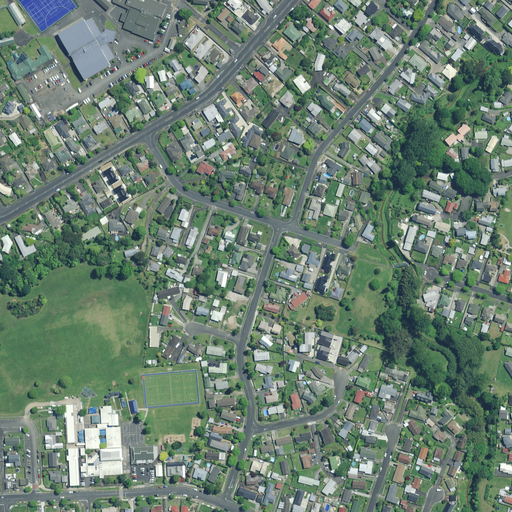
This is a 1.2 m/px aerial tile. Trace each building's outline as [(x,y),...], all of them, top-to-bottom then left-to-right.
[(107,0),(95,0),(107,11),(112,5),(109,2),(107,0)] [(167,4),(155,0),(126,0),(125,4),(130,6),(162,18),(167,4)] [(256,0),(262,8),(268,14),(272,10),(268,5),(264,0),(256,0)] [(321,1),(320,0),(311,0),(312,1),(308,5),(314,10),(321,1)] [(348,7),(340,0),(338,0),(334,5),(343,13),(348,7)] [(378,8),(370,0),(362,9),(365,11),(370,16),(378,8)] [(494,5),(488,1),(484,6),(490,10),(494,5)] [(251,6),(246,2),(241,6),(246,11),(251,6)] [(455,7),(454,6),(454,5),(449,4),(447,12),(456,20),(455,21),(458,23),(463,17),(460,14),(462,12),(455,6),(455,7)] [(24,23),(13,5),(8,8),(19,27),(24,23)] [(130,6),(121,29),(153,41),(162,18),(130,6)] [(509,10),(503,6),(496,14),(502,19),(509,10)] [(231,12),(226,8),(218,17),(223,22),(231,12)] [(330,13),(324,8),(320,13),(330,22),(336,14),(333,11),(330,13)] [(401,8),(398,12),(404,16),(403,17),(406,19),(407,17),(409,19),(415,11),(411,8),(408,12),(404,8),(403,10),(401,8)] [(497,20),(483,8),(479,12),(483,15),(482,17),(488,22),(487,22),(491,26),(497,20)] [(248,16),(244,11),(239,16),(244,21),(244,20),(249,24),(253,20),(254,21),(256,19),(255,18),(257,16),(252,12),(248,16)] [(366,16),(360,11),(356,16),(358,18),(355,21),(360,26),(364,22),(365,24),(368,21),(366,20),(369,17),(367,15),(366,16)] [(91,15),(57,34),(70,57),(83,81),(110,65),(108,61),(115,58),(108,44),(110,42),(113,43),(116,32),(105,29),(104,31),(101,33),(91,15)] [(448,22),(442,16),(437,22),(449,32),(450,30),(452,32),(453,30),(452,28),(455,25),(449,20),(448,22)] [(320,26),(310,17),(307,20),(309,22),(303,29),(307,32),(310,29),(314,33),(320,26)] [(489,26),(478,17),(470,23),(484,35),(489,26)] [(349,23),(343,18),(338,24),(336,23),(334,26),(344,34),(353,24),(351,22),(349,23)] [(242,25),(237,21),(232,27),(240,35),(246,28),(243,24),(242,25)] [(184,22),(176,24),(178,36),(186,35),(184,22)] [(404,31),(396,23),(392,27),(394,29),(389,34),(395,39),(400,34),(400,35),(404,31)] [(304,36),(290,24),(283,32),(295,42),(297,39),(300,41),(304,36)] [(384,34),(377,27),(369,36),(373,39),(374,38),(379,42),(378,43),(386,50),(392,44),(387,39),(386,40),(382,37),(384,34)] [(360,33),(354,28),(351,31),(345,37),(351,43),(356,37),(360,40),(364,36),(360,33)] [(442,36),(433,28),(426,37),(430,40),(432,37),(438,41),(442,36)] [(511,35),(508,31),(503,37),(504,37),(502,40),(506,43),(508,45),(509,44),(511,46),(511,35)] [(203,37),(199,33),(196,36),(193,34),(190,37),(191,37),(187,41),(189,43),(187,46),(191,50),(203,37)] [(329,36),(327,34),(322,41),(325,43),(324,45),(331,51),(335,46),(334,46),(338,42),(333,38),(332,40),(329,37),(329,36)] [(12,36),(0,39),(0,48),(14,45),(12,36)] [(476,41),(471,37),(465,46),(469,50),(476,41)] [(175,39),(170,38),(167,48),(171,50),(175,39)] [(287,43),(282,38),(278,42),(276,41),(273,45),(280,51),(287,43)] [(502,47),(503,46),(498,42),(497,42),(493,39),(491,41),(490,40),(490,41),(490,40),(488,41),(487,40),(484,44),(496,55),(498,52),(500,54),(504,50),(503,49),(503,48),(502,47)] [(429,56),(433,51),(428,46),(430,44),(425,40),(419,47),(429,56)] [(448,49),(448,50),(454,44),(451,40),(445,46),(448,49)] [(211,47),(207,43),(204,46),(201,44),(198,47),(199,47),(196,51),(198,53),(196,56),(200,60),(211,47)] [(54,59),(45,44),(37,49),(41,56),(32,62),(30,57),(23,61),(24,64),(17,68),(13,63),(7,67),(16,82),(54,59)] [(346,49),(341,44),(333,52),(338,57),(340,56),(343,59),(348,54),(344,51),(346,49)] [(380,54),(376,47),(369,51),(375,61),(383,56),(382,53),(380,54)] [(463,52),(458,48),(456,50),(457,51),(451,57),(456,61),(463,52)] [(220,54),(215,49),(205,60),(210,64),(211,62),(214,64),(217,61),(215,59),(220,54)] [(288,57),(281,51),(278,54),(285,60),(288,57)] [(433,51),(429,56),(438,64),(445,56),(440,52),(437,55),(433,51)] [(277,58),(271,52),(267,56),(266,55),(263,58),(267,62),(265,63),(268,66),(272,62),(273,62),(277,58)] [(313,63),(313,67),(315,67),(315,71),(323,70),(322,67),(326,55),(319,53),(315,63),(313,63)] [(427,64),(415,54),(409,62),(415,67),(416,65),(418,67),(417,68),(421,72),(427,64)] [(181,69),(176,59),(173,61),(172,60),(169,62),(172,67),(173,66),(176,72),(181,69)] [(442,72),(450,79),(452,77),(453,78),(456,74),(455,73),(457,71),(449,64),(442,72)] [(270,72),(264,65),(254,75),(262,83),(266,79),(265,78),(270,72)] [(371,71),(367,65),(357,71),(361,77),(366,73),(367,74),(371,71)] [(209,72),(202,66),(198,71),(200,73),(195,79),(200,83),(209,72)] [(412,73),(413,71),(406,66),(402,71),(403,72),(400,75),(411,84),(414,84),(416,73),(412,73)] [(293,73),(287,67),(283,71),(280,68),(275,72),(284,82),(293,73)] [(167,81),(164,70),(158,72),(159,75),(159,74),(161,82),(167,81)] [(355,77),(350,72),(343,79),(350,85),(351,84),(355,88),(360,83),(355,78),(355,77)] [(437,76),(432,72),(428,77),(441,88),(445,82),(437,76)] [(306,80),(301,75),(293,81),(303,94),(311,88),(307,82),(305,84),(303,82),(306,80)] [(258,84),(252,78),(242,86),(249,94),(253,90),(252,89),(258,84)] [(193,86),(189,79),(180,84),(183,90),(187,88),(187,89),(193,86)] [(399,82),(396,80),(389,87),(391,88),(388,90),(393,94),(395,92),(395,91),(399,87),(400,88),(403,86),(401,84),(402,82),(400,81),(399,82)] [(31,98),(21,82),(15,85),(25,102),(31,98)] [(140,91),(135,82),(131,84),(130,82),(126,84),(131,92),(134,97),(137,95),(136,93),(140,91)] [(340,86),(336,83),(333,88),(337,91),(338,90),(348,97),(351,92),(341,84),(340,86)] [(9,89),(5,84),(0,86),(0,90),(2,93),(6,90),(9,89)] [(425,104),(427,99),(432,96),(435,98),(439,92),(431,87),(431,86),(428,84),(424,90),(427,92),(421,96),(412,93),(410,99),(425,104)] [(178,91),(175,85),(165,91),(168,96),(178,91)] [(238,93),(236,91),(231,96),(237,104),(236,105),(239,108),(243,104),(240,101),(244,98),(239,92),(238,93)] [(294,96),(288,91),(280,100),(288,108),(294,102),(291,99),(294,96)] [(511,97),(511,92),(509,91),(505,96),(503,95),(500,99),(508,104),(511,97)] [(167,102),(162,94),(157,97),(159,99),(154,101),(158,107),(167,102)] [(328,101),(325,94),(321,95),(317,97),(318,100),(320,100),(322,105),(331,112),(336,105),(330,101),(328,101)] [(112,103),(109,97),(105,99),(106,100),(98,104),(101,109),(112,103)] [(410,105),(401,98),(396,105),(407,112),(412,105),(410,104),(410,105)] [(151,110),(144,99),(142,101),(141,100),(136,102),(144,115),(151,110)] [(16,105),(9,101),(3,111),(10,115),(11,112),(12,112),(16,105)] [(316,105),(312,102),(307,108),(311,112),(316,117),(322,109),(316,104),(316,105)] [(42,117),(34,104),(29,106),(37,120),(42,117)] [(223,120),(213,104),(202,111),(209,121),(214,118),(218,124),(223,120)] [(397,113),(386,104),(381,110),(392,119),(397,113)] [(249,112),(245,105),(241,108),(243,111),(241,113),(247,121),(253,117),(253,116),(259,112),(255,107),(249,112)] [(142,115),(137,106),(125,113),(130,123),(134,120),(133,118),(136,116),(137,118),(142,115)] [(122,117),(118,108),(113,110),(116,115),(109,119),(115,129),(121,126),(120,123),(121,123),(119,119),(122,117)] [(280,114),(274,109),(262,124),(269,129),(278,118),(277,118),(280,114)] [(376,112),(372,109),(367,115),(376,123),(381,118),(375,113),(376,112)] [(492,115),(485,112),(482,118),(494,124),(497,117),(492,115)] [(31,124),(24,114),(14,120),(17,125),(20,123),(25,130),(29,127),(28,126),(31,124)] [(314,117),(309,114),(305,118),(309,122),(314,117)] [(241,123),(236,115),(230,118),(232,121),(228,123),(236,136),(240,134),(235,126),(241,123)] [(85,122),(82,117),(78,119),(72,123),(75,128),(85,122)] [(373,127),(364,118),(358,125),(367,133),(369,132),(371,134),(374,130),(372,128),(373,127)] [(69,124),(66,119),(55,125),(62,136),(64,141),(71,137),(65,126),(69,124)] [(203,126),(198,119),(193,122),(194,125),(192,126),(195,130),(203,126)] [(109,130),(104,122),(98,125),(97,124),(93,126),(98,135),(102,132),(103,133),(109,130)] [(319,126),(314,122),(308,128),(316,136),(321,130),(318,127),(319,126)] [(471,129),(466,123),(458,130),(460,133),(456,136),(453,133),(445,140),(450,145),(458,139),(460,141),(465,137),(463,135),(471,129)] [(255,131),(260,134),(262,130),(253,126),(247,137),(244,137),(242,141),(245,142),(243,146),(246,148),(255,131)] [(211,132),(208,127),(201,131),(204,137),(211,132)] [(215,136),(223,131),(221,127),(217,130),(216,129),(212,131),(215,136)] [(38,133),(35,128),(29,131),(29,130),(24,133),(27,138),(34,133),(35,135),(38,133)] [(298,130),(293,128),(289,140),(301,145),(304,137),(301,136),(302,134),(297,132),(298,130)] [(362,136),(354,129),(348,136),(356,143),(362,136)] [(232,137),(229,130),(217,137),(220,143),(228,139),(232,137)] [(58,144),(51,131),(45,135),(52,147),(58,144)] [(22,143),(15,133),(9,136),(14,143),(16,146),(22,143)] [(195,143),(189,133),(185,135),(187,139),(181,142),(187,152),(192,149),(190,146),(195,143)] [(391,147),(386,143),(387,142),(377,133),(373,138),(383,147),(387,151),(391,147)] [(262,138),(254,134),(249,145),(258,149),(262,142),(261,141),(262,138)] [(96,142),(92,135),(85,138),(86,140),(84,141),(89,148),(93,146),(92,144),(96,142)] [(213,138),(211,139),(210,136),(207,138),(208,141),(204,144),(207,149),(216,144),(213,138)] [(486,149),(491,152),(498,139),(492,136),(487,145),(488,145),(486,149)] [(511,145),(511,140),(503,137),(501,144),(504,145),(504,144),(510,146),(510,145),(511,145)] [(76,145),(72,139),(71,140),(70,139),(66,142),(72,150),(78,153),(80,147),(76,145)] [(181,150),(177,142),(165,148),(173,162),(180,159),(177,153),(181,150)] [(236,149),(231,142),(223,147),(225,151),(220,154),(224,161),(228,158),(227,157),(229,156),(230,159),(233,157),(231,155),(235,153),(234,151),(236,149)] [(349,150),(349,142),(343,142),(343,147),(339,155),(345,158),(349,150)] [(378,151),(370,143),(365,148),(374,156),(378,151)] [(204,156),(198,145),(194,147),(196,152),(199,158),(204,156)] [(295,150),(284,145),(281,151),(282,151),(280,156),(290,160),(295,150)] [(449,155),(454,159),(459,155),(453,150),(454,150),(452,148),(448,152),(447,151),(446,153),(448,155),(449,155)] [(71,158),(66,149),(60,152),(59,150),(55,153),(62,164),(71,158)] [(140,158),(141,159),(140,160),(142,163),(141,164),(140,162),(136,165),(141,173),(149,168),(148,167),(149,166),(148,163),(150,162),(149,159),(148,160),(144,155),(140,158)] [(369,162),(364,155),(359,160),(364,166),(369,162)] [(9,159),(7,156),(0,159),(0,162),(6,173),(11,170),(9,166),(13,164),(10,159),(9,159)] [(51,162),(49,158),(41,163),(46,172),(56,166),(53,161),(51,162)] [(511,158),(511,159),(504,160),(504,161),(502,161),(502,166),(505,166),(511,165),(511,158)] [(499,168),(498,168),(498,159),(491,159),(491,169),(493,169),(493,171),(499,171),(499,168)] [(216,169),(202,162),(197,172),(203,174),(204,172),(210,175),(213,171),(215,172),(216,169)] [(342,167),(332,162),(329,167),(330,167),(327,173),(334,176),(338,170),(340,171),(342,167)] [(374,164),(370,168),(376,174),(381,170),(376,163),(374,164)] [(128,168),(126,165),(122,167),(118,169),(123,176),(132,171),(130,167),(128,168)] [(250,169),(242,166),(240,173),(245,175),(245,176),(250,177),(252,171),(250,170),(250,169)] [(36,171),(34,167),(25,172),(30,180),(34,178),(33,176),(38,174),(36,171)] [(235,173),(221,171),(220,181),(225,182),(225,179),(227,180),(227,178),(234,179),(235,173)] [(353,185),(363,185),(362,172),(353,172),(353,185)] [(450,174),(446,173),(439,172),(438,178),(447,180),(448,176),(449,176),(450,174)] [(141,178),(138,173),(133,176),(137,183),(140,182),(139,180),(141,178)] [(157,181),(153,173),(143,178),(148,187),(153,184),(153,183),(157,181)] [(17,177),(13,179),(14,181),(13,182),(17,190),(22,186),(21,185),(26,182),(22,175),(17,177)] [(122,188),(115,177),(108,181),(113,190),(116,188),(117,191),(122,188)] [(351,180),(344,177),(342,183),(350,185),(351,180)] [(107,189),(101,179),(95,182),(97,185),(94,187),(98,193),(104,190),(104,191),(107,189)] [(431,183),(429,185),(440,191),(439,192),(441,193),(444,189),(442,188),(443,186),(436,182),(432,179),(430,182),(431,183)] [(256,189),(255,191),(258,192),(258,193),(262,194),(265,185),(262,184),(263,182),(259,180),(258,183),(253,181),(251,187),(256,189)] [(0,191),(3,193),(4,194),(10,196),(13,189),(6,187),(2,184),(3,182),(1,181),(0,182),(0,191)] [(246,185),(241,183),(240,187),(235,186),(233,191),(238,193),(236,199),(241,200),(246,185)] [(325,186),(319,184),(317,190),(315,190),(313,194),(322,197),(325,186)] [(345,185),(340,184),(336,196),(341,197),(345,185)] [(279,190),(268,186),(265,193),(271,194),(270,197),(276,199),(279,190)] [(445,189),(443,194),(445,196),(446,195),(454,199),(458,191),(449,187),(447,190),(445,189)] [(295,190),(288,188),(288,191),(285,190),(283,195),(286,196),(283,204),(290,206),(295,190)] [(424,192),(424,193),(423,195),(439,201),(441,196),(430,191),(430,190),(425,189),(424,192)] [(368,193),(362,191),(359,201),(368,204),(371,194),(368,193)] [(94,202),(89,194),(82,198),(83,201),(79,203),(88,216),(96,211),(94,207),(90,209),(89,206),(94,202)] [(125,202),(121,195),(116,197),(118,201),(117,202),(119,206),(125,202)] [(172,200),(166,196),(157,210),(163,214),(172,200)] [(110,197),(101,203),(104,209),(114,203),(110,197)] [(78,207),(73,198),(67,202),(69,204),(63,208),(66,214),(78,207)] [(317,200),(312,199),(309,209),(315,211),(313,218),(317,220),(322,206),(315,204),(317,200)] [(451,201),(449,200),(448,203),(445,210),(451,212),(454,206),(455,206),(456,203),(450,201),(451,201)] [(419,209),(431,213),(432,213),(436,214),(438,209),(433,207),(434,207),(426,204),(427,204),(421,201),(418,208),(419,208),(419,209)] [(489,202),(489,207),(491,207),(491,210),(499,210),(499,201),(489,202)] [(489,207),(489,202),(476,202),(476,207),(478,207),(478,210),(485,210),(485,207),(489,207)] [(356,205),(348,203),(346,209),(354,211),(356,205)] [(336,207),(327,204),(323,214),(333,217),(336,207)] [(142,209),(138,207),(136,211),(131,209),(125,220),(134,225),(136,219),(138,220),(141,213),(140,212),(142,209)] [(186,210),(182,209),(179,219),(185,222),(187,218),(187,219),(190,213),(186,211),(186,210)] [(55,219),(51,211),(45,214),(53,228),(56,227),(57,228),(59,227),(58,225),(63,223),(60,217),(55,219)] [(349,212),(339,211),(339,220),(348,221),(349,212)] [(428,217),(419,214),(418,216),(414,214),(413,219),(430,225),(429,226),(432,227),(434,222),(431,221),(433,217),(429,215),(428,217)] [(363,225),(360,215),(354,217),(357,227),(351,228),(353,233),(358,232),(357,230),(361,229),(360,226),(363,225)] [(494,217),(488,215),(487,218),(483,216),(482,219),(480,218),(479,222),(491,226),(494,217)] [(109,222),(106,216),(100,220),(103,225),(109,222)] [(46,229),(49,227),(46,223),(47,222),(45,219),(41,222),(41,223),(40,224),(41,225),(38,225),(28,224),(28,227),(23,226),(22,231),(32,231),(33,235),(34,235),(36,234),(37,235),(43,231),(41,229),(45,226),(46,229)] [(118,225),(118,220),(110,221),(110,231),(112,231),(112,234),(118,233),(118,231),(122,231),(124,231),(124,226),(124,225),(118,225)] [(373,222),(370,220),(362,235),(372,241),(375,236),(370,234),(374,227),(370,225),(373,222)] [(451,225),(437,221),(435,227),(439,228),(439,229),(449,232),(451,225)] [(102,232),(98,226),(85,234),(89,240),(94,237),(96,240),(98,238),(96,235),(102,232)] [(159,239),(166,241),(167,238),(166,237),(168,231),(166,230),(167,227),(163,226),(162,229),(159,228),(157,235),(160,236),(159,239)] [(247,228),(241,226),(236,243),(245,245),(247,240),(245,240),(247,233),(246,233),(247,228)] [(418,227),(414,226),(414,228),(410,227),(404,249),(410,251),(412,243),(413,243),(418,227)] [(181,230),(174,227),(171,238),(174,239),(173,242),(177,243),(181,230)] [(199,229),(194,227),(193,230),(191,229),(186,244),(188,245),(187,248),(191,249),(199,229)] [(222,228),(219,227),(218,230),(210,228),(208,234),(213,236),(213,235),(219,237),(222,228)] [(226,241),(225,245),(228,245),(230,242),(232,243),(233,241),(234,241),(237,230),(233,229),(232,233),(224,230),(222,237),(227,238),(226,241)] [(251,233),(249,239),(255,242),(257,243),(257,242),(259,243),(262,235),(258,234),(257,236),(251,233)] [(490,236),(484,234),(481,243),(487,245),(490,236)] [(13,243),(8,235),(2,238),(5,245),(2,251),(8,253),(13,243)] [(22,238),(20,235),(15,238),(25,257),(37,251),(35,247),(37,246),(36,243),(26,248),(24,242),(27,241),(25,237),(22,238)] [(422,241),(418,240),(415,250),(427,254),(429,247),(421,244),(422,241)] [(311,246),(303,244),(302,249),(303,252),(308,254),(311,246)] [(160,248),(153,246),(151,255),(158,257),(160,248)] [(301,254),(294,246),(288,251),(292,256),(291,257),(294,260),(301,254)] [(438,247),(435,246),(432,255),(435,256),(434,257),(438,258),(439,255),(441,255),(443,248),(438,246),(438,247)] [(174,251),(168,247),(163,254),(168,258),(174,251)] [(140,254),(139,248),(125,252),(126,257),(140,254)] [(242,254),(235,252),(231,264),(235,265),(236,263),(239,264),(242,254)] [(317,253),(311,252),(307,263),(309,264),(309,267),(310,267),(309,270),(313,271),(314,269),(315,269),(316,266),(318,267),(320,261),(315,260),(317,253)] [(181,255),(178,254),(176,261),(181,263),(179,267),(183,268),(185,265),(186,265),(188,259),(181,257),(181,255)] [(253,265),(254,262),(253,262),(255,257),(248,255),(247,259),(243,258),(240,269),(247,271),(249,267),(252,268),(253,265)] [(455,258),(446,255),(443,264),(447,265),(447,263),(453,264),(455,258)] [(468,262),(459,259),(456,268),(461,269),(462,267),(466,268),(468,262)] [(481,261),(479,260),(478,261),(474,260),(471,269),(475,270),(476,268),(481,269),(483,263),(481,262),(481,261)] [(160,265),(151,263),(149,270),(158,272),(160,265)] [(201,276),(204,267),(196,264),(192,275),(195,275),(195,274),(201,276)] [(498,268),(487,264),(484,274),(491,276),(491,273),(495,274),(498,268)] [(347,268),(340,266),(338,274),(341,275),(342,273),(349,275),(351,267),(347,266),(347,268)] [(166,274),(170,277),(172,278),(172,277),(177,280),(181,282),(183,277),(179,275),(180,273),(169,268),(166,274)] [(298,277),(293,275),(293,274),(295,274),(296,271),(288,268),(286,273),(281,272),(280,276),(296,282),(298,277)] [(511,272),(505,270),(503,275),(501,274),(498,281),(508,284),(510,277),(509,277),(511,272)] [(228,272),(219,271),(217,281),(219,281),(218,285),(222,285),(222,287),(225,287),(228,272)] [(311,275),(304,273),(302,280),(308,283),(311,275)] [(329,275),(324,274),(323,276),(319,275),(317,282),(326,285),(329,275)] [(245,278),(239,276),(234,291),(243,294),(245,289),(242,288),(245,278)] [(184,285),(182,284),(181,287),(184,288),(184,292),(188,293),(190,287),(184,286),(184,285)] [(181,293),(179,286),(157,293),(159,299),(168,297),(168,299),(171,298),(171,299),(174,298),(173,296),(181,293)] [(344,289),(336,287),(335,292),(332,291),(330,297),(340,300),(344,289)] [(285,289),(281,288),(281,291),(277,290),(276,294),(271,293),(270,298),(281,301),(283,297),(285,298),(287,291),(285,290),(285,289)] [(431,301),(432,302),(434,301),(434,300),(437,299),(435,291),(423,295),(425,302),(431,301)] [(236,302),(238,296),(228,292),(226,298),(236,302)] [(289,306),(292,310),(308,298),(304,292),(292,302),(293,303),(289,306)] [(443,294),(439,306),(444,308),(445,305),(449,306),(451,300),(447,299),(448,296),(443,294)] [(193,299),(187,296),(184,300),(183,309),(189,310),(190,303),(193,299)] [(424,309),(422,298),(415,300),(418,310),(424,309)] [(466,302),(458,299),(456,305),(458,305),(456,310),(462,312),(466,302)] [(269,303),(268,304),(265,303),(264,309),(278,313),(279,311),(280,311),(282,307),(269,303)] [(436,307),(427,304),(426,306),(430,307),(429,311),(434,312),(436,307)] [(480,307),(471,304),(468,312),(478,315),(480,307)] [(162,315),(169,317),(171,307),(165,306),(162,315)] [(209,310),(198,307),(196,314),(201,316),(201,314),(208,316),(209,310)] [(485,307),(481,316),(484,317),(483,319),(486,321),(487,318),(488,318),(492,310),(485,307)] [(226,309),(222,308),(220,313),(214,311),(211,319),(218,321),(219,320),(221,321),(224,314),(224,315),(226,309)] [(224,320),(222,324),(225,325),(226,323),(231,325),(232,322),(234,323),(238,311),(231,309),(227,321),(224,320)] [(506,317),(496,314),(494,320),(504,324),(506,317)] [(169,317),(162,315),(160,324),(166,326),(169,317)] [(467,317),(465,323),(468,324),(468,325),(471,327),(474,319),(467,317)] [(268,323),(261,321),(259,329),(266,331),(266,332),(270,334),(271,332),(279,334),(282,326),(274,324),(273,328),(267,326),(268,323)] [(157,327),(150,327),(150,338),(150,347),(159,347),(159,334),(157,334),(157,327)] [(297,345),(295,338),(291,332),(286,336),(289,340),(290,346),(297,345)] [(315,333),(305,332),(305,339),(305,344),(299,344),(299,352),(312,352),(312,345),(313,345),(313,338),(316,338),(317,335),(315,335),(315,333)] [(272,336),(267,334),(265,337),(264,336),(259,341),(263,345),(263,344),(269,349),(273,344),(268,340),(272,336)] [(181,339),(175,336),(162,355),(168,359),(181,339)] [(205,348),(198,344),(195,348),(190,345),(188,349),(198,356),(199,354),(201,355),(203,352),(203,351),(205,348)] [(223,349),(208,346),(207,354),(225,357),(226,351),(223,351),(223,349)] [(338,352),(326,348),(324,354),(336,358),(338,352)] [(360,353),(355,349),(347,358),(340,356),(338,363),(348,366),(349,362),(353,363),(360,353)] [(270,360),(269,352),(254,353),(255,361),(270,360)] [(185,356),(181,354),(177,363),(179,364),(180,362),(182,363),(185,356)] [(366,354),(358,371),(362,373),(364,369),(365,370),(372,357),(366,354)] [(300,363),(290,360),(287,369),(295,372),(297,367),(299,367),(300,363)] [(227,364),(220,363),(220,368),(209,367),(209,372),(226,374),(227,364)] [(268,367),(257,364),(255,370),(262,372),(267,374),(267,372),(271,374),(273,367),(268,366),(268,367)] [(322,372),(316,366),(312,369),(315,374),(317,376),(321,379),(325,374),(322,372)] [(381,372),(379,378),(386,380),(388,375),(395,377),(395,379),(397,379),(398,379),(407,381),(409,376),(404,375),(405,372),(398,370),(398,371),(387,367),(385,374),(381,372)] [(273,387),(271,377),(265,378),(266,383),(263,383),(264,389),(273,387)] [(371,381),(359,377),(356,384),(368,389),(371,381)] [(312,383),(310,380),(307,382),(318,397),(322,393),(321,392),(326,389),(322,384),(318,387),(314,381),(312,383)] [(229,388),(228,381),(216,383),(217,390),(229,388)] [(387,387),(382,386),(378,397),(385,399),(385,398),(390,399),(391,395),(395,397),(397,390),(387,387)] [(367,394),(366,396),(372,398),(373,396),(368,394),(369,391),(363,389),(362,392),(358,390),(354,401),(360,404),(365,393),(367,394)] [(278,401),(276,392),(271,393),(271,396),(266,397),(267,403),(278,401)] [(304,392),(303,398),(309,401),(307,402),(308,402),(311,405),(317,400),(312,394),(304,392)] [(434,394),(428,392),(427,395),(419,392),(416,399),(425,401),(425,402),(431,404),(434,394)] [(291,395),(294,410),(299,409),(298,408),(301,407),(298,394),(291,395)] [(233,397),(209,400),(210,408),(234,405),(233,397)] [(136,399),(129,401),(132,413),(139,412),(136,399)] [(359,407),(351,403),(345,417),(352,421),(354,418),(352,417),(355,409),(358,410),(359,407)] [(284,412),(283,405),(268,408),(269,415),(278,413),(278,414),(284,412)] [(393,407),(385,405),(383,411),(391,414),(393,407)] [(421,405),(420,406),(419,406),(416,412),(411,411),(409,416),(424,421),(426,415),(424,415),(427,407),(421,405)] [(111,406),(100,406),(101,424),(97,424),(98,428),(107,428),(107,423),(109,423),(109,425),(118,425),(118,415),(112,415),(111,406)] [(380,410),(373,407),(369,417),(376,420),(380,410)] [(507,419),(507,411),(505,410),(506,407),(500,407),(499,415),(498,415),(498,418),(507,419)] [(74,410),(68,410),(71,483),(77,482),(74,410)] [(237,416),(222,411),(220,417),(235,422),(235,421),(242,424),(244,418),(237,416)] [(444,417),(439,422),(441,425),(442,424),(444,425),(453,417),(446,411),(442,415),(444,417)] [(92,414),(92,423),(100,423),(100,415),(92,414)] [(56,430),(56,419),(47,420),(47,427),(49,427),(49,431),(56,430)] [(415,422),(414,423),(413,420),(410,421),(409,419),(404,421),(405,424),(407,423),(409,426),(408,426),(410,431),(411,430),(414,436),(421,432),(418,427),(415,422)] [(371,429),(370,431),(374,433),(374,430),(375,430),(378,422),(372,420),(369,428),(371,429)] [(457,424),(453,420),(447,426),(455,434),(460,429),(456,425),(457,424)] [(353,426),(347,422),(338,434),(345,439),(347,436),(346,436),(353,426)] [(219,427),(211,425),(210,431),(212,431),(212,432),(219,434),(232,434),(232,428),(219,427)] [(118,428),(104,428),(105,448),(119,448),(118,428)] [(335,441),(329,428),(322,431),(325,440),(324,440),(326,445),(335,441)] [(99,429),(85,430),(86,449),(99,449),(99,429)] [(447,437),(438,430),(433,436),(439,440),(440,440),(443,442),(447,437)] [(378,434),(363,431),(362,435),(367,436),(366,442),(376,444),(378,434)] [(211,434),(210,437),(211,438),(208,445),(227,452),(229,445),(221,442),(223,437),(211,433),(211,434)] [(312,439),(310,433),(301,435),(302,436),(296,437),(297,442),(312,439)] [(458,447),(459,447),(458,450),(467,453),(468,450),(464,448),(468,436),(462,434),(458,447)] [(56,444),(55,435),(45,436),(46,443),(49,443),(49,444),(46,444),(46,449),(63,448),(63,443),(56,444)] [(510,440),(509,435),(503,437),(505,444),(507,448),(511,447),(511,448),(511,447),(511,439),(510,440)] [(292,443),(290,437),(276,440),(277,446),(292,443)] [(413,441),(406,439),(403,450),(409,452),(413,441)] [(260,447),(262,453),(270,451),(271,455),(274,454),(271,440),(266,441),(267,445),(260,447)] [(154,445),(130,446),(131,463),(137,463),(137,460),(154,459),(154,445)] [(371,452),(371,450),(365,450),(365,448),(361,447),(360,457),(375,459),(376,452),(371,452)] [(429,449),(422,447),(416,464),(421,466),(423,459),(425,460),(429,449)] [(444,450),(437,448),(433,460),(439,461),(440,459),(441,459),(444,450)] [(121,449),(99,450),(99,456),(96,453),(91,458),(87,459),(88,475),(99,475),(99,478),(104,477),(104,475),(122,474),(121,449)] [(464,453),(456,450),(453,460),(456,460),(454,466),(451,465),(448,474),(455,476),(458,468),(464,453)] [(60,457),(60,453),(49,454),(50,467),(57,466),(57,457),(60,457)] [(412,458),(400,454),(398,461),(409,464),(412,458)] [(21,466),(20,455),(9,455),(9,462),(15,462),(16,466),(21,466)] [(312,460),(311,455),(302,457),(304,469),(311,467),(310,460),(312,460)] [(331,472),(334,473),(336,469),(339,469),(338,464),(340,463),(339,456),(329,458),(332,470),(331,472)] [(270,462),(265,460),(263,465),(258,464),(259,462),(254,461),(250,471),(255,472),(256,470),(261,472),(260,473),(265,475),(268,466),(269,466),(270,462)] [(290,474),(287,461),(281,462),(283,475),(290,474)] [(374,462),(368,461),(367,465),(360,464),(359,471),(365,472),(365,473),(371,474),(374,462)] [(406,467),(398,464),(393,481),(403,484),(404,480),(402,479),(406,467)] [(506,464),(501,464),(500,471),(503,471),(503,472),(509,473),(508,474),(511,474),(511,466),(511,467),(511,466),(506,465),(506,464)] [(185,466),(167,466),(167,477),(185,476),(185,466)] [(431,470),(422,466),(419,472),(426,475),(425,476),(431,478),(435,469),(432,468),(431,470)] [(221,470),(215,467),(208,480),(214,483),(221,470)] [(207,472),(196,468),(193,477),(197,478),(198,477),(202,478),(201,480),(205,481),(207,472)] [(357,479),(358,469),(351,468),(350,471),(348,471),(347,478),(357,479)] [(61,483),(60,471),(55,471),(55,474),(50,474),(51,480),(55,480),(55,483),(61,483)] [(261,476),(251,478),(251,473),(248,473),(248,474),(246,474),(247,485),(257,484),(258,483),(261,485),(265,482),(261,476)] [(320,481),(300,476),(298,482),(312,486),(313,484),(319,486),(320,481)] [(336,483),(326,476),(323,481),(327,484),(322,491),(327,495),(329,493),(332,495),(336,489),(333,487),(336,483)] [(422,480),(415,478),(412,487),(419,489),(422,480)] [(456,490),(452,479),(446,481),(449,489),(450,489),(451,492),(456,490)] [(398,487),(391,484),(386,500),(397,504),(399,499),(394,498),(398,487)] [(412,487),(407,485),(405,491),(410,493),(410,492),(415,493),(416,489),(412,487)] [(257,494),(240,487),(238,495),(250,499),(255,501),(257,494)] [(352,490),(345,489),(342,503),(347,505),(348,502),(349,502),(352,490)] [(293,502),(291,493),(288,494),(288,496),(282,498),(283,503),(280,502),(279,508),(283,509),(283,511),(284,511),(288,511),(290,503),(293,502)] [(419,496),(411,493),(409,500),(417,502),(419,496)] [(276,497),(266,494),(263,504),(267,506),(269,501),(273,503),(276,497)] [(358,500),(355,499),(351,511),(358,511),(361,503),(358,502),(358,500)] [(451,511),(455,505),(449,502),(443,511),(451,511)] [(318,511),(320,504),(316,503),(314,510),(312,509),(311,511),(318,511)]
